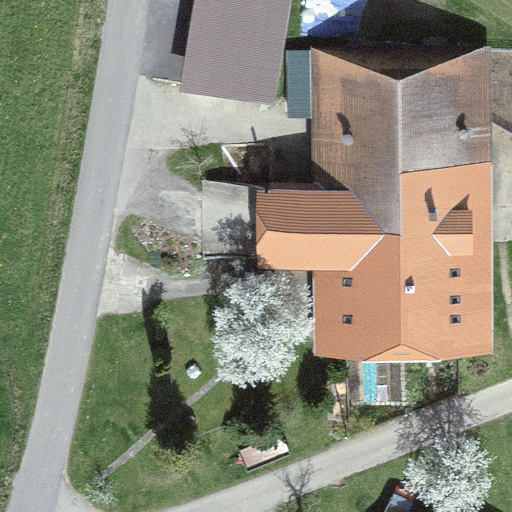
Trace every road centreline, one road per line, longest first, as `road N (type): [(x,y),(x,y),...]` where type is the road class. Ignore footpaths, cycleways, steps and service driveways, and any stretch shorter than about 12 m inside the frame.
road 1 (unclassified): [(24,511),(84,270),(127,0)]
road 2 (unclassified): [(511,390),(190,511)]
